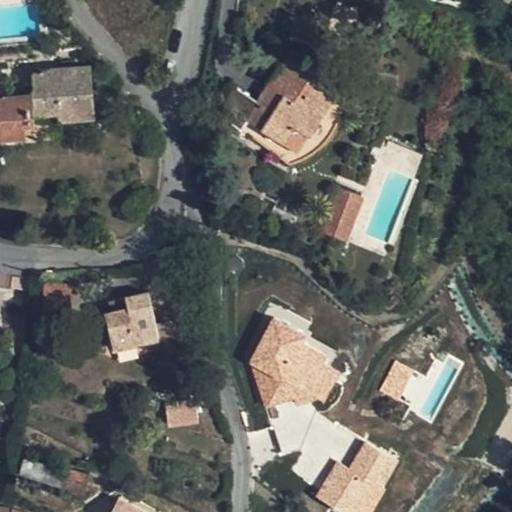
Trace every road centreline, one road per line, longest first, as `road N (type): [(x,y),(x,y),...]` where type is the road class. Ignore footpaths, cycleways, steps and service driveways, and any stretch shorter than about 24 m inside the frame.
road 1 (residential): [(234,511),(238,451),(220,378),(214,243),(205,209),(177,177)]
road 2 (residential): [(177,177),(173,199),(121,253),(37,263),(0,252)]
road 3 (residential): [(177,177),(158,115),(65,0)]
road 4 (residential): [(211,0),(177,177)]
